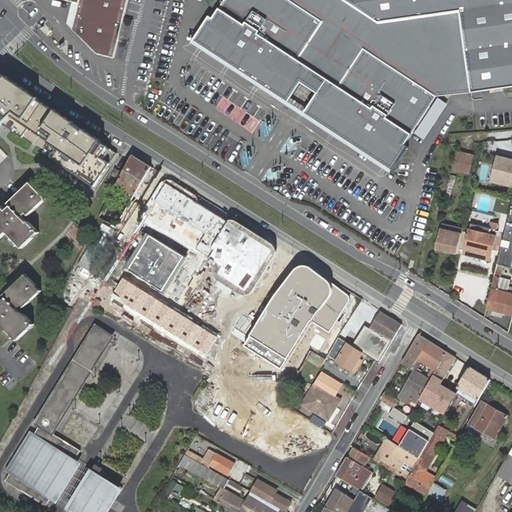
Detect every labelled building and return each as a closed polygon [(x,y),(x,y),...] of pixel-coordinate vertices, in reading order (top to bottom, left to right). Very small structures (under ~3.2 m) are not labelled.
[(80,0),(80,5),(73,32),(97,55),(115,60),(125,19),(126,13),(129,0),(80,0)] [(304,112),(393,171),(411,148),(406,144),(437,97),(364,49),(339,86),(298,60),(323,22),(289,0),(224,0),(213,18),(210,16),(194,41),(287,105),(302,83),(309,88),(317,93),(304,112)] [(289,0),(323,22),(298,60),(339,86),(364,49),(437,97),(471,93),(460,11),(379,22),(345,0),(289,0)] [(511,0),(345,0),(379,22),(460,11),(471,93),(511,87),(511,0)] [(68,26),(73,32),(80,5),(73,4),(68,26)] [(125,19),(115,60),(125,62),(134,22),(129,20),(125,19)] [(0,72),(0,127),(3,124),(22,138),(29,128),(50,142),(43,152),(95,187),(118,153),(0,72)] [(438,98),(415,134),(425,140),(448,104),(438,98)] [(474,156),(457,152),(453,169),(470,174),(474,156)] [(127,198),(133,201),(152,168),(132,155),(130,159),(122,173),(118,181),(117,183),(131,191),(127,198)] [(505,162),(493,159),(487,180),(500,183),(505,162)] [(111,177),(118,181),(122,173),(115,170),(111,177)] [(8,210),(0,223),(0,241),(4,245),(10,240),(25,256),(36,246),(33,242),(39,237),(32,228),(30,229),(24,223),(28,218),(30,221),(44,207),(39,201),(42,198),(31,186),(13,202),(12,203),(9,208),(10,209),(8,210)] [(48,203),(42,198),(39,201),(44,207),(48,203)] [(113,224),(117,227),(128,209),(123,206),(113,224)] [(511,207),(499,262),(511,265),(511,207)] [(113,224),(99,216),(89,236),(106,246),(117,227),(113,224)] [(472,222),(465,252),(491,258),(500,224),(493,222),(491,227),(472,222)] [(458,254),(463,233),(448,229),(449,224),(443,223),(437,248),(458,254)] [(117,227),(106,246),(112,250),(123,230),(117,227)] [(185,256),(150,235),(129,269),(164,290),(185,256)] [(42,239),(39,237),(33,242),(36,246),(42,239)] [(276,296),(247,345),(282,369),(313,321),(331,332),(350,301),(350,298),(349,295),(334,285),(331,282),(329,278),(312,267),(306,266),(301,266),(297,268),(276,296)] [(488,309),(511,314),(511,292),(509,292),(511,280),(501,277),(503,268),(498,267),(488,309)] [(0,334),(5,330),(20,345),(32,334),(29,331),(35,325),(27,316),(24,318),(18,312),(22,308),(25,311),(40,296),(33,289),(36,287),(25,275),(3,297),(6,299),(1,303),(0,301),(0,334)] [(219,338),(124,277),(112,295),(207,356),(219,338)] [(43,293),(36,287),(33,289),(40,296),(43,293)] [(368,319),(375,324),(381,314),(374,310),(368,319)] [(403,325),(383,311),(381,314),(375,324),(371,332),(366,329),(360,340),(376,350),(381,343),(385,346),(380,354),(385,357),(403,325)] [(79,457),(83,451),(56,434),(117,334),(100,325),(36,425),(40,428),(37,432),(35,431),(9,470),(12,472),(9,480),(50,506),(55,497),(63,503),(88,462),(79,457)] [(38,328),(35,325),(29,331),(32,334),(38,328)] [(419,336),(402,364),(412,370),(418,360),(428,342),(419,336)] [(447,353),(428,342),(418,360),(421,362),(433,369),(436,371),(447,353)] [(363,353),(348,343),(337,362),(352,372),(363,353)] [(456,359),(447,353),(436,371),(433,376),(431,379),(419,399),(446,415),(459,393),(442,382),(456,359)] [(493,379),(471,366),(467,373),(463,380),(459,387),(459,393),(474,403),(470,409),(474,411),(493,379)] [(416,370),(415,372),(401,397),(416,406),(419,399),(431,379),(429,377),(421,373),(416,370)] [(319,379),(303,406),(331,423),(342,402),(329,394),(333,388),(319,379)] [(398,401),(385,393),(381,400),(390,405),(394,408),(398,401)] [(469,424),(495,439),(508,417),(482,402),(469,424)] [(402,413),(394,408),(390,405),(385,413),(398,421),(402,413)] [(417,430),(431,438),(434,433),(420,424),(417,430)] [(469,424),(466,429),(492,444),(495,439),(469,424)] [(406,428),(396,445),(400,447),(410,430),(406,428)] [(410,430),(400,447),(407,452),(414,456),(419,459),(429,442),(410,430)] [(435,434),(406,484),(422,493),(431,477),(422,472),(441,438),(435,434)] [(391,442),(386,439),(373,461),(374,461),(378,464),(391,442)] [(378,464),(406,481),(409,476),(398,469),(404,458),(410,463),(410,462),(415,465),(419,459),(414,456),(407,452),(400,447),(396,445),(391,442),(378,464)] [(211,449),(203,463),(209,467),(217,453),(211,449)] [(347,459),(336,476),(361,492),(367,495),(378,477),(373,474),(368,472),(374,461),(373,461),(353,449),(347,459)] [(511,449),(497,474),(511,482),(511,449)] [(217,453),(209,467),(227,477),(235,463),(217,453)] [(203,463),(202,462),(197,471),(225,488),(231,479),(227,477),(209,467),(203,463)] [(109,511),(124,488),(90,468),(65,508),(71,511),(109,511)] [(259,495),(271,502),(282,509),(286,511),(292,501),(276,493),(278,490),(259,480),(253,492),(254,492),(259,495)] [(444,511),(437,507),(447,490),(435,483),(417,511),(444,511)] [(175,490),(168,486),(163,496),(169,499),(175,490)] [(336,489),(326,507),(334,511),(360,511),(364,506),(336,489)] [(221,496),(218,502),(236,511),(275,511),(251,497),(247,503),(230,492),(227,496),(226,495),(224,498),(221,496)] [(259,495),(254,492),(251,497),(275,511),(280,511),(282,509),(271,502),(259,495)] [(379,502),(390,509),(395,500),(384,493),(379,502)] [(464,503),(458,511),(474,511),(476,510),(464,503)]
